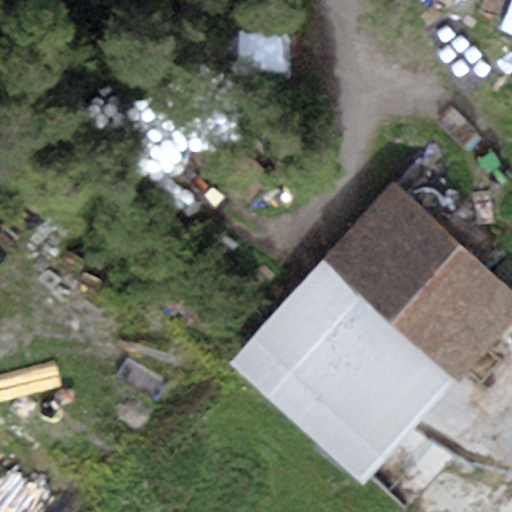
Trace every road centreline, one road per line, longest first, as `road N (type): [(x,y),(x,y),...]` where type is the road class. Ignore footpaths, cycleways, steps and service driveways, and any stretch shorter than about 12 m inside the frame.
road 1 (track): [(148,0),(152,83),(164,132),(190,173),(232,204),(278,214),(316,205),(341,185),(360,153),(369,114),(347,0)]
road 2 (track): [(0,351),(46,325),(115,343)]
